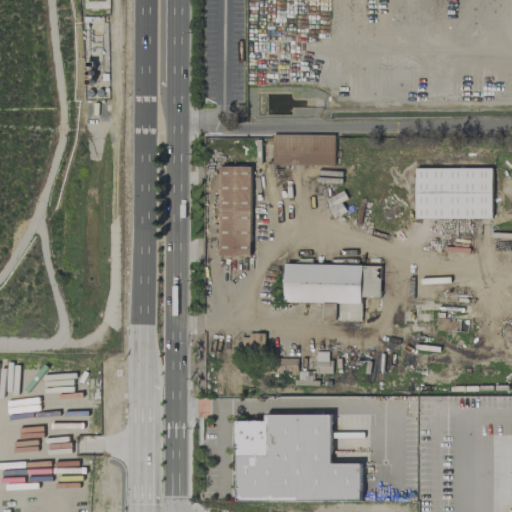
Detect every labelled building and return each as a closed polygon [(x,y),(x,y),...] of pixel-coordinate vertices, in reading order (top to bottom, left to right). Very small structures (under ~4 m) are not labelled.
[(272,164),(334,165),(334,134),(272,133),(272,164)] [(251,166),(219,165),(218,255),(250,256),(251,166)] [(492,168),(415,168),(414,217),(491,218),(492,168)] [(332,372),(332,360),(328,360),(328,351),(315,351),(315,372),(332,372)] [(360,500),(361,463),(331,462),(331,414),(264,413),(264,420),(235,420),(235,499),(360,500)]
